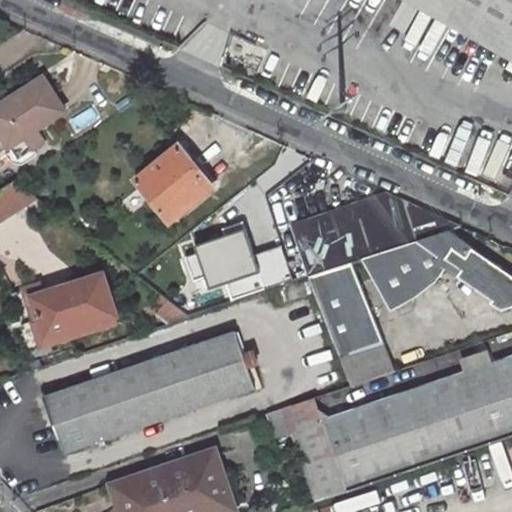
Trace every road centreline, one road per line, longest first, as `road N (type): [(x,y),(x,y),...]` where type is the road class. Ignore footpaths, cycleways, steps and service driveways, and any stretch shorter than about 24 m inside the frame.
road 1 (unknown): [(46,449),(60,473),(84,478),(267,416),(297,383),(290,354),(271,336),(244,330),(59,389),(41,400),(35,427)]
road 2 (unclassified): [(19,0),(511,227)]
